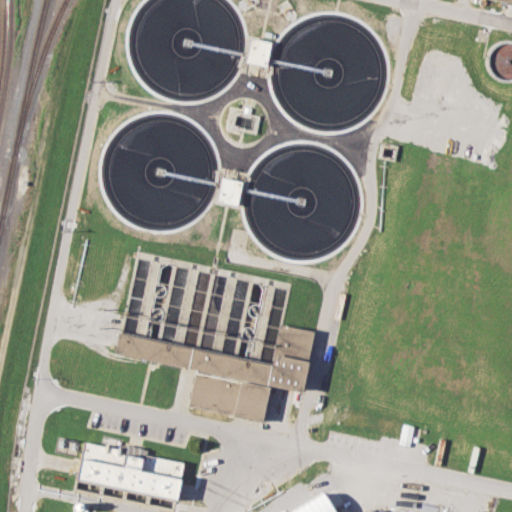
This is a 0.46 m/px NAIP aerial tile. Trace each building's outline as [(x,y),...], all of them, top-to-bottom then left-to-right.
[(244,61),(264,65),(269,41),(249,37),(244,61)] [(240,180),(220,177),(215,201),(235,205),(240,180)] [(270,366),(278,325),(313,331),(301,393),(268,387),(261,422),(188,407),(195,371),(111,354),(116,333),(270,366)] [(411,425),(401,424),(398,443),(408,445),(411,425)] [(74,477),(82,439),(120,447),(121,442),(147,447),(145,453),(183,461),(175,499),(74,477)]
